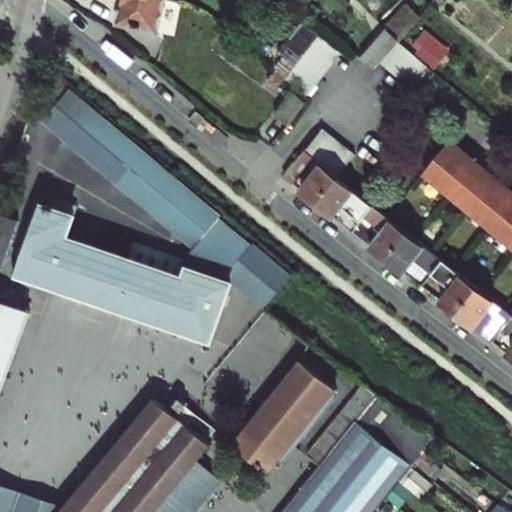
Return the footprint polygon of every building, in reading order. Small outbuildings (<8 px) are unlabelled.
[(163,0),(122,0),(118,23),(157,32),(163,0)] [(435,0),(431,4),(440,11),(449,0),(435,0)] [(361,58),(374,71),(381,63),(399,42),(420,18),(413,8),(398,25),(395,23),(388,30),(386,28),(361,58)] [(345,49),(323,32),(314,43),(295,66),(287,76),(308,93),(327,71),(345,49)] [(431,68),(399,42),(381,63),(414,90),(431,68)] [(277,71),(285,77),(287,76),(295,66),(287,59),(277,71)] [(285,77),(277,71),(267,82),(276,89),(285,77)] [(214,259),(236,232),(68,91),(45,117),(197,245),(186,258),(134,241),(129,256),(67,236),(74,215),(41,204),(17,272),(212,338),(234,276),(214,259)] [(288,123),(305,102),(292,91),(274,112),(288,123)] [(356,155),(323,129),(305,151),(338,176),(356,155)] [(511,193),(449,142),(422,176),(446,196),(448,194),(489,228),(488,230),(511,249),(511,193)] [(318,204),(339,177),(338,176),(305,151),(284,177),(293,184),(304,171),(312,177),(301,190),(318,204)] [(339,177),(318,204),(335,216),(355,190),(339,177)] [(374,204),(353,230),(387,258),(408,232),(374,204)] [(19,219),(2,213),(0,218),(0,266),(3,267),(19,219)] [(290,277),(236,232),(214,259),(234,276),(268,304),(290,277)] [(408,232),(387,258),(404,270),(415,257),(433,271),(443,259),(408,232)] [(433,271),(432,273),(450,287),(441,299),(457,312),(478,287),(443,259),(433,271)] [(511,313),(478,287),(457,312),(492,340),(511,314),(511,313)] [(0,397),(30,307),(0,296),(0,397)] [(511,314),(492,340),(511,355),(511,314)] [(270,472),(336,389),(302,361),(235,444),(270,472)] [(366,411),(378,395),(367,386),(287,486),(298,495),(366,411)] [(186,395),(172,412),(177,415),(179,417),(192,401),(186,395)] [(436,436),(432,433),(378,395),(366,411),(423,452),(426,449),(436,436)] [(66,505),(59,511),(95,511),(116,488),(100,475),(160,401),(155,397),(66,505)] [(100,475),(116,488),(177,415),(172,412),(160,401),(100,475)] [(366,411),(284,511),(375,511),(400,481),(411,467),(415,463),(422,454),(423,452),(366,411)] [(155,511),(212,444),(179,417),(177,415),(116,488),(95,511),(155,511)] [(442,469),(422,454),(415,463),(435,478),(442,469)] [(400,481),(422,498),(433,484),(411,467),(400,481)] [(0,511),(59,511),(66,505),(0,481),(0,511)]
